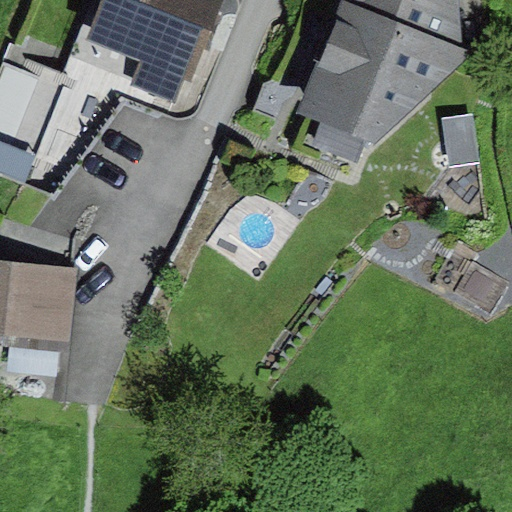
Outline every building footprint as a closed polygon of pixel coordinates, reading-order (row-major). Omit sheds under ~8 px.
[(227,0),(101,0),(84,44),(139,65),(130,87),(174,105),(185,78),(192,80),(204,49),(208,50),(227,0)] [(323,0),(323,3),(453,50),(443,0),(323,0)] [(453,50),(323,3),(271,145),(338,169),(453,50)] [(38,154),(0,139),(0,172),(27,183),(38,154)] [(75,271),(0,262),(0,345),(66,353),(75,271)]
